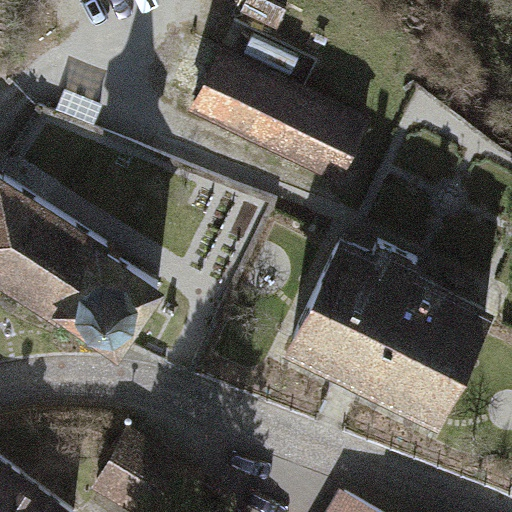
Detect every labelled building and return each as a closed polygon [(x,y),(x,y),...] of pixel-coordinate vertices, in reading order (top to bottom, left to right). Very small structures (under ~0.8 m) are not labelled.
[(190,104),(338,178),(372,111),(320,85),(331,64),(322,60),(326,53),(236,9),(219,42),(188,26),(158,85),(191,101),(190,104)] [(62,305),(120,342),(167,267),(0,161),(0,273),(59,311),(62,305)] [(342,217),(283,334),(341,363),(335,374),(361,387),(366,376),(438,412),(497,294),(419,255),(423,248),(378,225),(374,233),(342,217)] [(130,418),(93,477),(148,511),(181,511),(210,467),(130,418)] [(0,443),(0,511),(72,511),(81,501),(0,443)] [(393,511),(340,482),(323,511),(393,511)] [(424,511),(401,502),(395,511),(424,511)]
